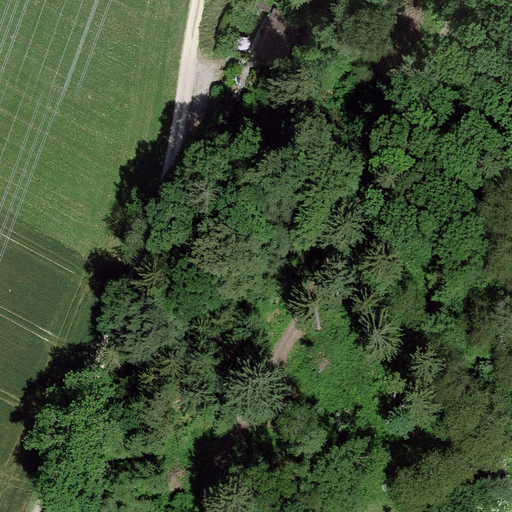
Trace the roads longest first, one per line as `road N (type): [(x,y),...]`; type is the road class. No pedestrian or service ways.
road 1 (track): [(473,0),(367,160),(186,511)]
road 2 (track): [(40,511),(155,229),(177,144),(197,0)]
